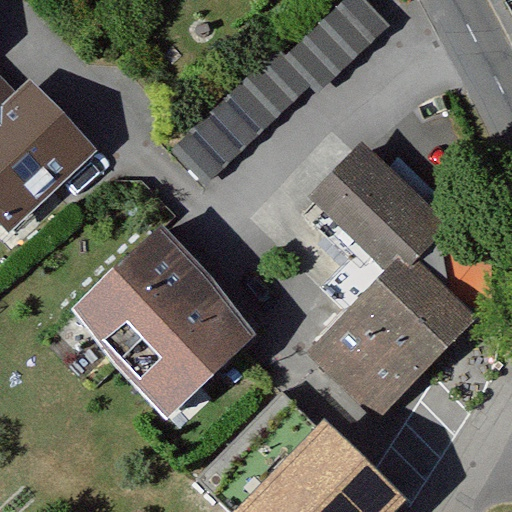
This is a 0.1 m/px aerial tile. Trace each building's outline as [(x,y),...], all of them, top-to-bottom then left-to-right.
[(379,0),(334,0),(177,144),(210,179),(391,13),(379,0)] [(91,151),(24,82),(0,104),(0,222),(8,231),(91,151)] [(448,223),(360,140),(304,199),(380,271),(302,353),(376,424),(477,318),(414,258),(448,223)] [(256,337),(155,227),(66,309),(167,419),(256,337)] [(391,511),(403,499),(320,420),(237,507),(232,511),(391,511)]
